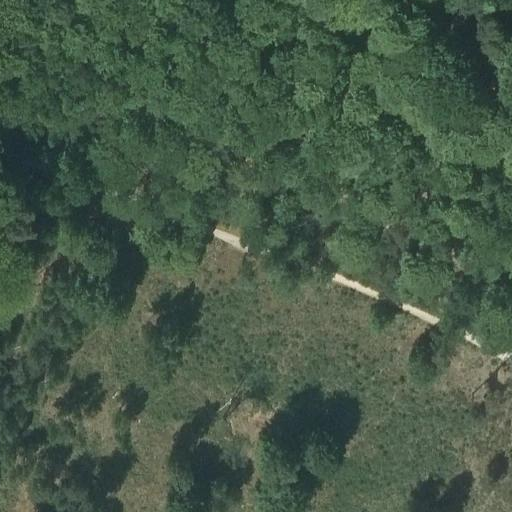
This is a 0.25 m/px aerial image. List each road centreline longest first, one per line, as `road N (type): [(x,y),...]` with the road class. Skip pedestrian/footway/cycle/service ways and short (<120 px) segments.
road 1 (track): [(0,149),(511,343)]
road 2 (track): [(364,0),(407,24),(452,87),(511,114)]
